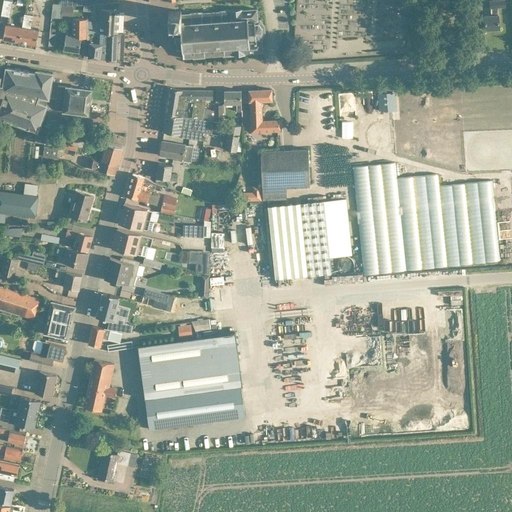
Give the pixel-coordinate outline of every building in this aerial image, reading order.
[(3,0),(1,16),(9,17),(12,1),(3,0)] [(504,0),(499,0),(490,1),(490,8),(491,8),(491,15),(484,15),(485,29),(487,29),(487,30),(492,30),(492,29),(499,28),(498,14),(497,7),(505,7),(504,0)] [(119,2),(109,3),(96,4),(96,9),(101,9),(100,23),(87,23),(87,33),(91,33),(100,33),(118,34),(119,10),(119,2)] [(62,7),(62,4),(53,4),(52,18),(61,18),(62,8),(62,7)] [(265,34),(265,27),(260,20),(258,20),(257,9),(242,10),(242,6),(240,6),(240,9),(232,9),(232,7),(230,7),(231,10),(222,10),(222,8),(220,8),(221,11),(212,12),(212,9),(210,9),(210,12),(202,13),(202,9),(200,9),(200,12),(192,12),(192,10),(190,10),(190,14),(182,14),(182,13),(181,13),(181,11),(168,12),(169,24),(171,24),(171,29),(174,31),(175,43),(176,43),(177,49),(175,49),(175,50),(183,50),(183,59),(185,58),(193,57),(194,60),(195,60),(195,58),(204,58),(204,60),(205,59),(205,56),(213,56),(213,59),(215,59),(215,55),(223,55),(224,58),(225,58),(225,56),(234,55),(234,57),(235,57),(235,55),(244,55),(244,57),(245,56),(245,53),(263,52),(262,40),(265,34)] [(73,8),(62,8),(61,18),(73,19),(73,8)] [(30,29),(32,16),(24,15),(22,27),(20,42),(36,45),(39,30),(30,29)] [(87,23),(87,20),(72,19),(71,36),(66,35),(63,50),(79,52),(82,38),(87,38),(87,33),(87,23)] [(20,42),(22,27),(5,25),(3,39),(20,42)] [(91,33),(89,43),(88,57),(106,59),(106,60),(117,61),(117,59),(118,59),(119,48),(117,48),(118,34),(100,33),(91,33)] [(49,97),(53,72),(37,70),(36,72),(7,67),(5,78),(0,78),(0,76),(0,116),(38,130),(47,105),(55,109),(56,98),(49,97)] [(88,114),(90,99),(91,89),(67,86),(58,85),(56,98),(55,109),(64,110),(64,111),(88,114)] [(203,109),(205,99),(213,99),(213,90),(182,90),(170,88),(166,114),(199,119),(197,132),(204,133),(210,134),(211,130),(220,131),(221,122),(215,121),(211,121),(211,110),(203,109)] [(272,100),(271,89),(249,90),(250,101),(252,132),(281,130),(281,120),(263,120),(262,101),(272,100)] [(242,111),(241,90),(224,91),(224,104),(237,103),(237,111),(242,111)] [(392,92),(378,93),(379,111),(393,110),(392,92)] [(215,105),(215,110),(215,121),(223,121),(223,105),(215,105)] [(197,132),(199,119),(166,114),(163,132),(179,135),(179,137),(203,141),(204,133),(197,132)] [(242,126),(230,124),(225,150),(237,152),(242,126)] [(60,125),(59,133),(72,135),(73,127),(60,125)] [(65,147),(66,137),(66,136),(46,133),(44,143),(65,147)] [(194,146),(186,145),(162,141),(160,150),(166,151),(168,153),(167,157),(183,159),(182,161),(191,162),(194,146)] [(101,159),(101,160),(118,164),(121,152),(122,148),(106,145),(101,159)] [(55,146),(44,146),(43,154),(54,155),(55,146)] [(310,186),(309,152),(308,149),(261,151),(263,200),(287,199),(287,187),(310,186)] [(91,157),(89,167),(110,172),(115,173),(118,164),(101,160),(101,159),(91,157)] [(158,163),(156,178),(170,180),(177,181),(178,175),(171,174),(172,165),(158,163)] [(396,163),(352,167),(362,276),(502,263),(494,181),(438,187),(437,174),(397,178),(396,163)] [(161,191),(163,186),(155,183),(144,177),(133,174),(126,196),(157,205),(160,193),(154,192),(155,189),(161,191)] [(0,191),(0,222),(4,223),(5,214),(35,218),(38,197),(36,196),(38,186),(25,184),(23,195),(0,191)] [(183,187),(181,192),(190,195),(192,190),(183,187)] [(77,191),(70,216),(86,221),(89,209),(89,206),(90,207),(94,196),(77,191)] [(163,202),(161,212),(175,214),(178,199),(166,196),(164,203),(163,202)] [(332,272),(324,200),(268,205),(275,278),(332,272)] [(153,211),(124,203),(122,213),(150,220),(153,211)] [(204,208),(201,220),(208,221),(210,209),(204,208)] [(150,220),(122,213),(119,223),(152,231),(154,221),(150,220)] [(118,228),(116,234),(115,238),(148,246),(151,247),(153,238),(118,228)] [(88,251),(92,236),(68,229),(66,235),(76,238),(74,246),(88,251)] [(42,234),(41,240),(58,243),(59,237),(42,234)] [(148,246),(115,238),(113,248),(145,256),(146,256),(145,255),(148,246)] [(167,249),(184,252),(186,244),(169,240),(167,249)] [(88,252),(68,248),(55,245),(53,253),(58,254),(56,263),(75,267),(76,264),(84,266),(86,259),(85,258),(86,253),(88,253),(88,252)] [(30,263),(39,265),(44,266),(46,255),(33,251),(32,256),(19,253),(18,260),(21,260),(30,263)] [(14,277),(18,260),(5,256),(1,274),(14,277)] [(110,257),(107,268),(136,276),(140,262),(122,257),(122,258),(123,258),(122,261),(110,257)] [(161,268),(162,262),(144,257),(143,263),(161,268)] [(136,276),(107,268),(105,278),(134,286),(136,276)] [(79,289),(82,275),(56,269),(55,276),(65,278),(63,286),(79,289)] [(217,298),(217,275),(209,275),(208,298),(217,298)] [(231,277),(217,277),(218,286),(231,286),(231,277)] [(39,299),(0,287),(0,308),(33,319),(39,299)] [(145,289),(143,296),(166,302),(168,294),(145,289)] [(445,290),(445,300),(469,301),(470,292),(445,290)] [(103,292),(96,316),(110,320),(108,329),(112,329),(118,330),(117,331),(132,332),(133,325),(122,322),(123,318),(115,315),(119,297),(103,292)] [(166,302),(165,309),(170,310),(174,296),(168,294),(166,302)] [(72,322),(75,306),(52,301),(48,316),(72,322)] [(68,338),(72,322),(48,316),(44,332),(68,338)] [(201,333),(219,329),(217,318),(199,322),(201,333)] [(114,338),(116,336),(117,331),(111,330),(92,326),(88,343),(100,346),(102,339),(110,340),(114,338)] [(244,418),(241,386),(235,334),(236,334),(236,332),(138,345),(145,400),(149,429),(244,418)] [(65,349),(66,347),(37,340),(34,341),(33,347),(34,350),(34,352),(23,350),(21,358),(51,365),(53,357),(63,360),(64,353),(66,354),(67,349),(65,349)] [(133,347),(132,340),(107,344),(108,351),(133,347)] [(0,368),(18,373),(21,359),(0,353),(0,368)] [(114,364),(95,359),(83,407),(101,411),(105,395),(115,398),(117,389),(109,387),(114,364)] [(57,375),(40,371),(35,392),(52,396),(57,375)] [(0,384),(0,392),(11,395),(13,387),(0,384)] [(21,396),(18,409),(37,414),(40,401),(21,396)] [(11,408),(8,422),(34,428),(37,414),(18,409),(11,408)] [(26,433),(0,427),(0,433),(8,436),(7,440),(23,444),(26,433)] [(23,448),(0,442),(0,450),(4,451),(3,456),(20,460),(23,448)] [(104,452),(98,477),(113,480),(117,463),(127,465),(130,453),(118,451),(117,455),(104,452)] [(0,471),(16,476),(19,464),(0,459),(0,466),(1,467),(0,471)] [(0,501),(10,504),(14,489),(0,485),(0,501)] [(0,511),(8,511),(10,506),(0,503),(0,511)]
